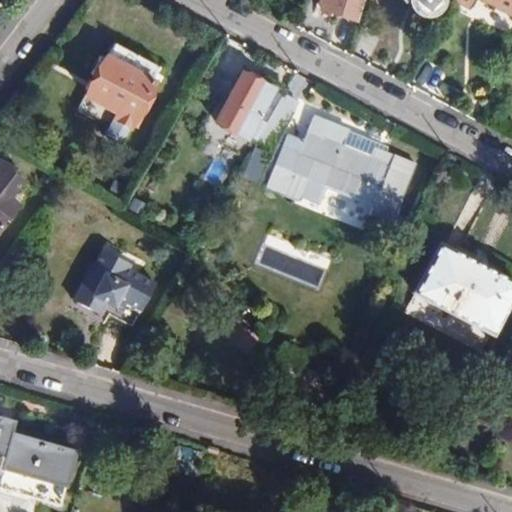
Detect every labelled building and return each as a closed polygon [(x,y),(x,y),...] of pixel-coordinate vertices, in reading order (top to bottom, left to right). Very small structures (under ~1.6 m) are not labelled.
[(356,17),(361,0),(322,0),(323,0),(321,6),(356,17)] [(407,0),(408,5),(410,7),(414,11),(423,15),(426,16),(433,15),(439,10),(443,5),(445,0),(407,0)] [(511,0),(468,0),(470,1),(470,0),(489,0),(511,12),(511,0)] [(160,66),(114,40),(106,55),(104,54),(103,57),(99,54),(89,72),(93,74),(75,108),(109,125),(113,118),(130,127),(155,81),(152,79),(160,66)] [(284,92),(286,88),(275,82),(271,88),(242,70),(213,120),(246,139),(258,117),(266,122),(284,92)] [(303,103),(284,92),(266,122),(253,144),(273,154),(303,103)] [(355,131),(318,115),(307,140),(295,135),(273,184),(291,192),(292,189),(307,195),(308,192),(324,199),(331,182),(375,202),(370,214),(391,223),(417,162),(378,144),(373,155),(349,145),(355,131)] [(121,144),(130,127),(113,118),(109,125),(106,124),(102,133),(121,144)] [(378,144),(379,141),(355,131),(349,145),(373,155),(378,144)] [(252,147),(239,176),(257,184),(270,155),(252,147)] [(12,166),(0,159),(0,228),(18,205),(8,197),(22,177),(11,169),(12,166)] [(511,290),(511,284),(433,246),(408,296),(491,335),(511,290)] [(127,262),(102,249),(92,268),(88,266),(71,300),(97,313),(104,301),(113,306),(117,297),(139,309),(152,282),(124,268),(127,262)] [(249,363),(262,350),(245,332),(231,345),(249,363)] [(11,421),(0,417),(0,468),(62,487),(72,453),(8,433),(11,421)] [(199,454),(176,447),(169,469),(193,477),(199,454)]
